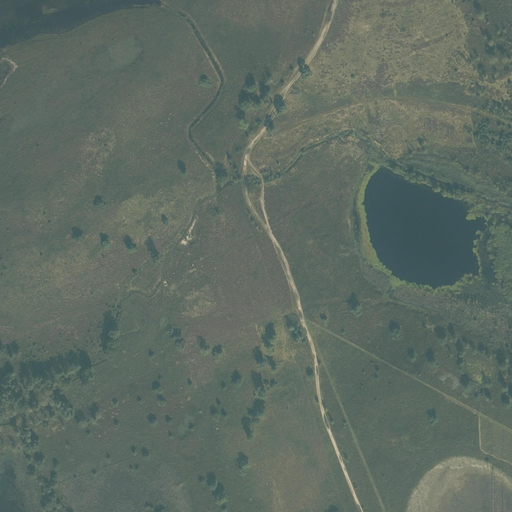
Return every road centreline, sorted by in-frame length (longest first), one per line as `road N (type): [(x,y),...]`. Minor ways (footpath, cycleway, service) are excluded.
road 1 (track): [(269,234),(361,511)]
road 2 (track): [(333,0),(317,45),(245,154)]
